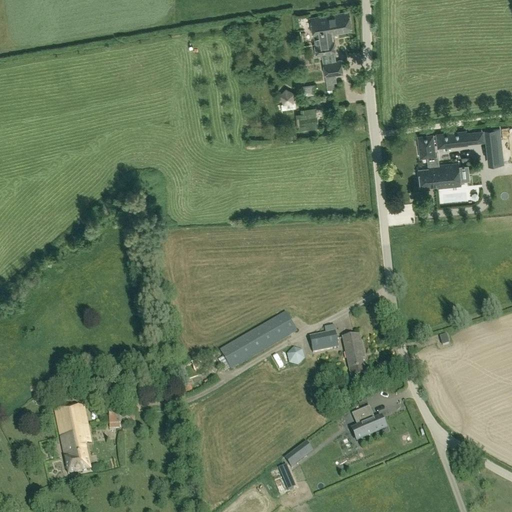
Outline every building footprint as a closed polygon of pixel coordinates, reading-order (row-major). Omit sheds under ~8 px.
[(336,53),(334,40),(332,40),(332,34),(352,31),(349,12),(310,18),(313,38),(314,38),(315,43),(314,43),(316,56),(321,55),(325,77),(343,74),(341,60),(336,61),(334,53),(336,53)] [(282,110),(296,108),(295,102),(294,102),(292,91),(286,88),(280,93),(282,104),(281,104),(282,110)] [(300,110),(302,130),(318,128),(316,109),(300,110)] [(503,161),(500,129),(493,129),(493,133),(488,133),(491,162),(503,161)] [(467,143),(466,130),(436,134),(437,146),(467,143)] [(435,156),(432,134),(417,136),(419,158),(426,157),(435,156)] [(482,140),(472,139),(472,149),(482,149),(482,140)] [(461,186),(459,163),(438,165),(437,155),(435,156),(426,157),(427,168),(419,168),(421,187),(438,186),(438,188),(461,186)] [(231,370),(296,331),(286,313),(221,352),(231,370)] [(339,348),(334,326),(325,328),(326,333),(310,337),(313,353),(339,348)] [(366,375),(362,355),(358,335),(342,338),(350,378),(366,375)] [(449,344),(446,336),(440,337),(442,346),(449,344)] [(292,348),(287,354),(288,363),(292,364),(298,366),(305,358),(302,350),(292,348)] [(90,443),(83,406),(55,412),(68,475),(89,470),(84,444),(90,443)] [(129,407),(108,409),(109,425),(130,424),(129,407)] [(375,420),(374,421),(372,416),(373,416),(369,407),(352,415),(357,427),(351,430),(356,441),(386,428),(381,417),(375,420)] [(323,457),(335,451),(331,442),(319,447),(323,457)] [(306,443),(285,459),(291,468),(313,451),(306,443)] [(284,466),(278,468),(279,469),(288,490),(293,488),(284,466)]
